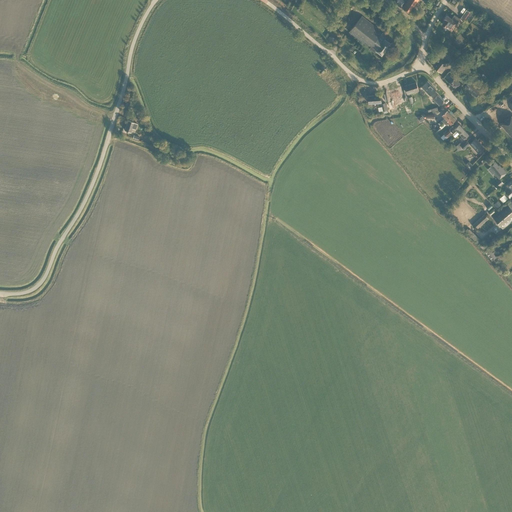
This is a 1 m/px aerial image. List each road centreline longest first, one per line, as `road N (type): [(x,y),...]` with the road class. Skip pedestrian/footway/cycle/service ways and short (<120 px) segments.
road 1 (tertiary): [(0,292),(27,291),(41,281),(90,187),(131,46),(156,0)]
road 2 (tertiary): [(263,0),(362,80),(386,81),(423,64)]
road 3 (tertiary): [(511,162),(423,64)]
